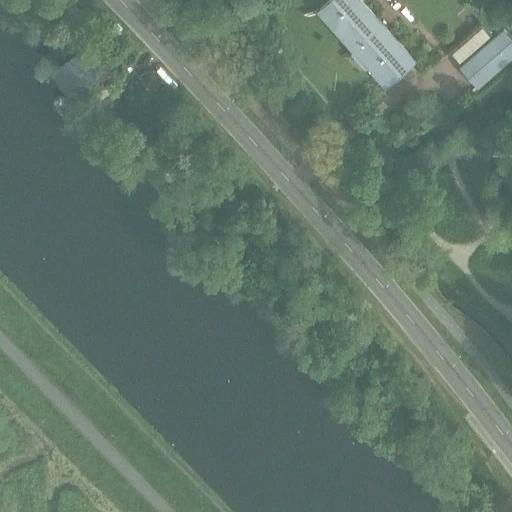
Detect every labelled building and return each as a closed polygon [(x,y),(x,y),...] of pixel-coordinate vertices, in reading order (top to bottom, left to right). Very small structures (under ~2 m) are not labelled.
[(330,0),(320,9),(355,48),(387,84),(414,60),(360,0),(330,0)] [(511,38),(504,29),(462,66),(478,85),(511,55),(511,38)] [(21,49),(29,49),(29,41),(21,41),(21,49)] [(93,137),(101,137),(101,129),(93,129),(93,137)] [(229,281),(237,281),(237,273),(229,273),(229,281)] [(341,409),(349,409),(349,401),(341,401),(341,409)]
